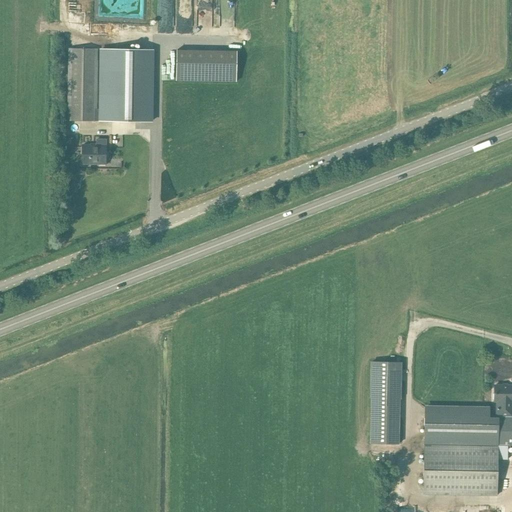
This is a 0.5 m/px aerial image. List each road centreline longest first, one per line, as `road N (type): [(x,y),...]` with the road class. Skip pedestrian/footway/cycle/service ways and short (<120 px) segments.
road 1 (unclassified): [(0,285),(511,86)]
road 2 (primary): [(511,131),(0,330)]
